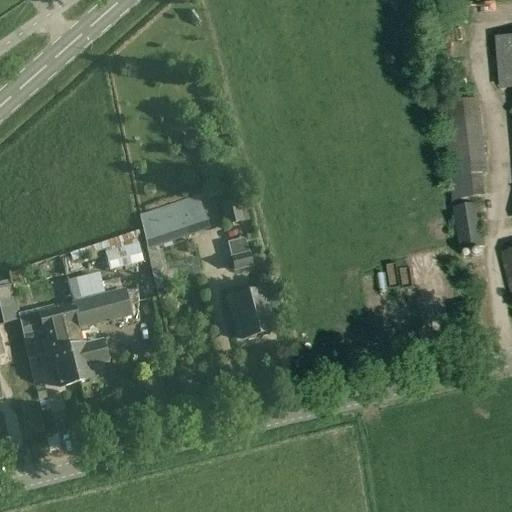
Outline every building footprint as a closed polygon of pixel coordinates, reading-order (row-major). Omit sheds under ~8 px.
[(511,38),(497,39),(501,89),(511,88),(511,38)] [(471,102),(442,105),(451,210),(450,210),(458,252),(483,248),(473,199),(480,199),(471,102)] [(197,200),(140,218),(146,250),(207,229),(197,200)] [(243,222),(239,201),(216,206),(218,214),(223,213),(226,226),(243,222)] [(251,267),(243,240),(228,244),(236,271),(251,267)] [(109,272),(143,263),(139,246),(105,254),(109,272)] [(511,296),(511,251),(501,254),(511,296)] [(75,305),(58,309),(62,327),(65,339),(70,357),(77,384),(93,380),(90,367),(107,363),(103,343),(85,347),(80,329),(111,321),(131,316),(125,293),(105,298),(100,275),(69,283),(75,305)] [(186,282),(173,282),(173,298),(186,298),(186,282)] [(0,289),(0,301),(14,299),(11,286),(0,289)] [(262,338),(269,336),(270,333),(273,333),(262,292),(232,300),(242,340),(245,339),(248,342),(254,340),(255,337),(259,336),(262,338)] [(57,306),(18,316),(29,361),(40,359),(34,334),(44,332),(47,342),(41,343),(49,373),(57,371),(61,388),(77,384),(70,357),(65,339),(62,327),(58,309),(57,306)]
